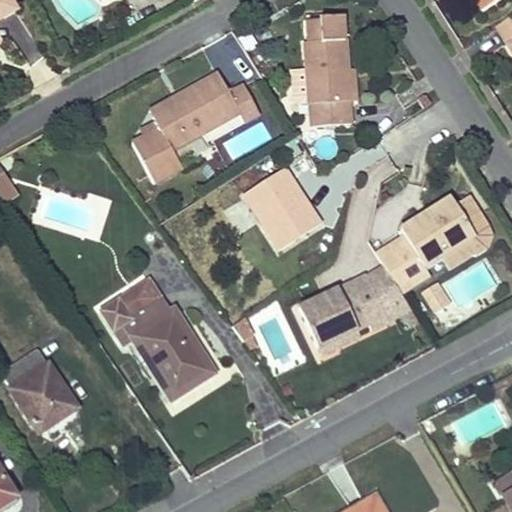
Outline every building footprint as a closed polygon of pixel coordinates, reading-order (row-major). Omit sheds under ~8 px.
[(0,0),(0,17),(14,9),(8,0),(0,0)] [(474,0),(482,11),(500,0),(474,0)] [(511,18),(496,28),(511,52),(511,18)] [(311,42),(306,43),(305,43),(307,106),(308,105),(309,115),(313,114),(314,126),(348,125),(347,103),(349,103),(348,70),(346,41),(344,40),(343,20),(320,21),(320,26),(321,34),(311,34),(311,42)] [(320,26),(306,27),(306,43),(311,42),(311,34),(321,34),(320,26)] [(159,131),(143,139),(130,147),(152,186),(181,171),(171,151),(237,115),(242,123),(257,115),(242,86),(227,93),(215,75),(181,94),(185,101),(152,118),(155,123),(159,131)] [(181,94),(149,111),(152,118),(185,101),(181,94)] [(155,123),(139,132),(143,139),(159,131),(155,123)] [(282,168),(242,195),(279,250),(319,225),(282,168)] [(0,170),(0,192),(10,185),(0,170)] [(404,238),(376,256),(386,272),(386,273),(398,292),(400,295),(429,277),(424,271),(440,261),(447,273),(486,251),(492,237),(488,226),(470,197),(453,207),(449,200),(428,213),(430,217),(422,222),(420,218),(399,231),(404,238)] [(428,213),(420,218),(422,222),(430,217),(428,213)] [(386,272),(365,282),(385,320),(389,318),(380,300),(398,292),(386,273),(386,272)] [(146,280),(115,300),(127,317),(157,297),(146,280)] [(297,312),(316,351),(355,332),(367,327),(370,331),(386,324),(385,320),(365,282),(365,280),(297,312)] [(450,306),(436,284),(422,293),(436,315),(450,306)] [(398,292),(380,300),(389,318),(408,309),(400,295),(398,292)] [(127,317),(115,300),(99,310),(112,330),(120,326),(170,401),(186,391),(182,385),(189,381),(193,387),(213,375),(171,311),(167,314),(157,297),(127,317)] [(246,320),(235,326),(247,349),(258,343),(246,320)] [(355,332),(316,351),(318,356),(358,338),(355,332)] [(35,351),(0,374),(0,375),(38,433),(75,410),(35,351)] [(491,397),(511,386),(511,375),(487,388),(491,397)] [(182,385),(186,391),(193,387),(189,381),(182,385)] [(511,511),(511,471),(492,483),(509,511),(511,511)] [(0,477),(0,506),(13,498),(0,477)] [(383,511),(374,496),(368,500),(375,511),(383,511)] [(375,511),(368,500),(346,511),(375,511)]
